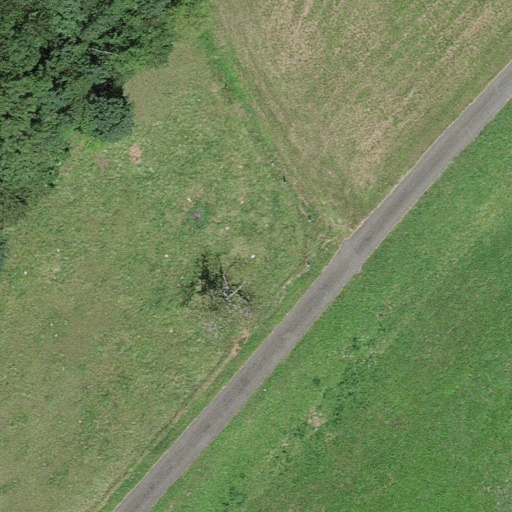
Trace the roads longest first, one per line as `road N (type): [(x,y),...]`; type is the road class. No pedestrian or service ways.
road 1 (track): [(511,84),(357,239),(120,511)]
road 2 (track): [(357,239),(303,138),(247,0)]
